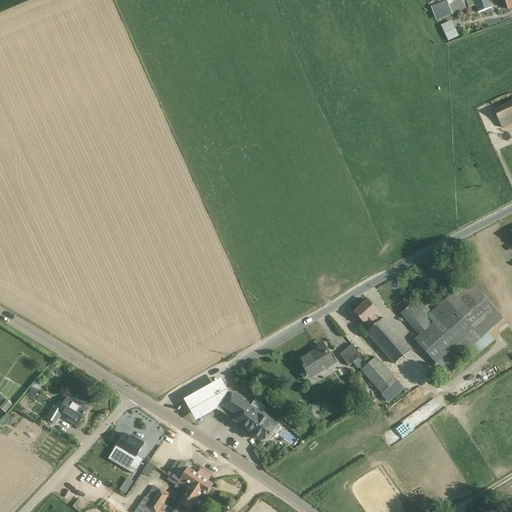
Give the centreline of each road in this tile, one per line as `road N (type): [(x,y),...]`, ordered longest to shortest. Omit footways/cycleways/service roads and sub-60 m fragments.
road 1 (unclassified): [(161,412),(511,208)]
road 2 (secondary): [(308,511),(161,412)]
road 3 (unclassified): [(23,511),(134,395)]
road 4 (secondary): [(134,395),(0,314)]
